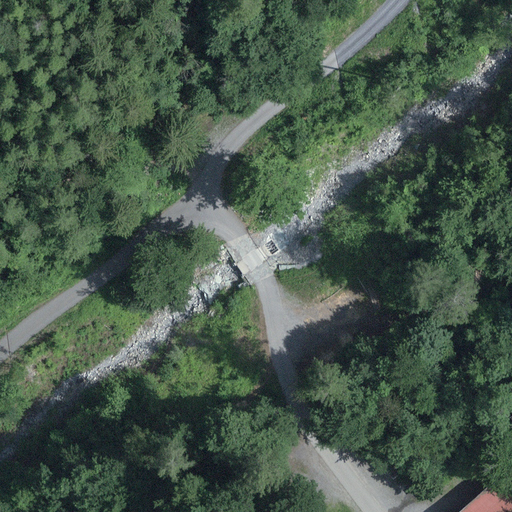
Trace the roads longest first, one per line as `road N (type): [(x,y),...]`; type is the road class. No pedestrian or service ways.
road 1 (track): [(0,353),(38,319),(125,266),(301,84),(397,0)]
road 2 (track): [(193,194),(264,280),(284,321),(297,388),(375,511)]
